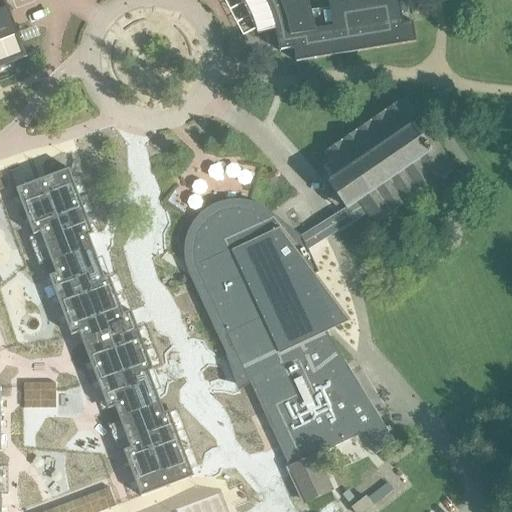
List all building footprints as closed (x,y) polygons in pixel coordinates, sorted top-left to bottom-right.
[(0,0),(0,66),(27,56),(18,34),(5,0),(0,0)] [(266,0),(271,9),(275,19),(277,29),(279,39),(280,50),(295,48),(296,60),(416,42),(413,23),(404,24),(399,0),(345,0),(330,3),(332,26),(316,29),(312,15),(308,1),(307,0),(266,0)] [(317,230),(304,239),(311,249),(321,242),(339,230),(349,223),(365,212),(373,223),(374,225),(425,189),(436,206),(448,198),(446,195),(450,192),(441,179),(455,169),(444,153),(437,142),(436,141),(405,96),(324,152),(327,156),(328,157),(340,174),(330,181),(330,182),(329,183),(347,210),(335,218),(317,230)] [(69,169),(16,189),(34,236),(28,238),(29,241),(35,239),(37,243),(38,247),(44,264),(51,261),(54,269),(56,274),(49,277),(72,336),(79,333),(108,410),(115,407),(120,420),(113,422),(123,448),(117,450),(118,453),(124,451),(141,497),(194,477),(169,411),(165,413),(153,383),(149,372),(154,371),(131,311),(124,314),(109,276),(105,277),(89,236),(94,235),(69,169)] [(185,244),(185,255),(187,266),(192,280),(221,341),(221,343),(226,357),(238,389),(245,384),(250,381),(270,426),(272,430),(289,466),(286,468),(289,474),(298,493),(303,505),(305,504),(330,492),(333,491),(334,490),(318,455),(329,450),(344,442),(363,433),(376,454),(395,442),(389,432),(387,428),(336,346),(332,341),(326,343),(321,332),(333,326),(348,319),(315,275),(319,273),(311,254),(310,254),(306,246),(304,247),(297,250),(276,224),(280,221),(272,213),(271,212),(262,205),(253,202),(250,201),(244,200),(235,199),(225,200),(216,204),(207,209),(200,215),(194,221),(194,222),(191,227),(188,232),(185,244)] [(56,409),(56,383),(24,383),(24,409),(56,409)] [(0,511),(2,511),(2,495),(8,495),(8,492),(2,493),(1,465),(0,465),(0,451),(2,452),(1,388),(0,388),(0,511)] [(101,511),(116,506),(112,495),(67,511),(101,511)]
